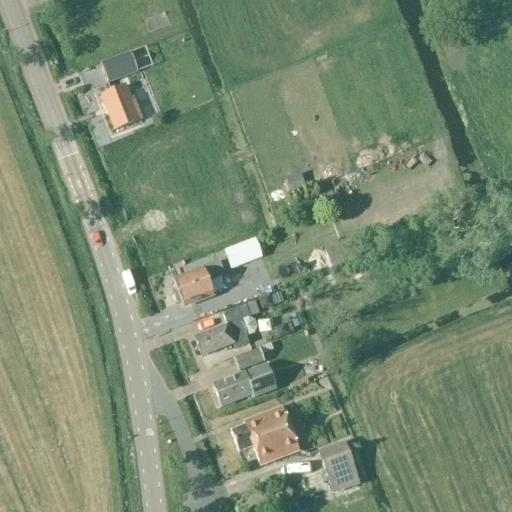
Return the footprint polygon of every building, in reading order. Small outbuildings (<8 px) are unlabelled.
[(99,66),(104,80),(136,68),(131,54),(99,66)] [(129,101),(124,88),(99,97),(113,132),(140,121),(132,100),(129,101)] [(262,259),(254,239),(224,252),(232,271),(262,259)] [(350,263),(345,248),(328,254),(333,269),(350,263)] [(221,276),(216,264),(187,276),(188,278),(172,284),(175,291),(172,293),(177,306),(180,304),(182,308),(212,296),(206,282),(221,276)] [(227,327),(194,340),(201,358),(233,346),(235,351),(249,346),(240,322),(258,315),(254,303),(222,315),(227,327)] [(289,324),(268,333),(272,342),(293,334),(289,324)] [(233,361),(239,378),(264,369),(258,352),(233,361)] [(264,369),(239,378),(212,388),(220,409),(251,398),(252,403),(275,395),(265,368),(264,369)] [(245,429),(231,434),(238,454),(252,449),(259,468),(297,455),(282,412),(244,425),(245,429)] [(359,487),(344,444),(318,453),(333,496),(359,487)]
